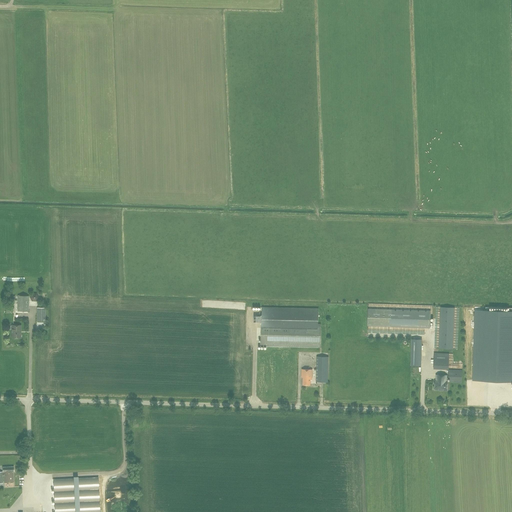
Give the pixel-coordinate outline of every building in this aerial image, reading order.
[(29,297),(32,301),(37,301),(39,298),(37,293),(32,293),(29,297)] [(18,296),(18,311),(29,311),(29,296),(18,296)] [(453,349),(455,308),(441,307),(439,348),(453,349)] [(473,312),(475,312),(474,344),(472,344),(472,347),(473,347),(472,379),(471,379),(471,381),(511,381),(511,308),(475,307),(475,310),(473,310),(473,312)] [(37,308),(37,323),(45,323),(45,308),(37,308)] [(262,308),(262,315),(260,316),(256,316),(256,322),(260,322),(261,323),(261,346),(320,347),(321,324),(318,324),(318,309),(262,308)] [(392,309),(368,309),(368,326),(429,328),(430,311),(392,309)] [(21,326),(12,325),(12,338),(20,338),(20,331),(21,326)] [(449,368),(449,354),(434,353),(434,368),(449,368)] [(328,357),(317,357),(316,379),(316,382),(328,382),(328,357)] [(414,374),(424,374),(424,360),(414,361),(414,374)] [(312,369),(302,369),(301,378),(303,378),(303,385),(310,385),(310,380),(312,380),(312,369)] [(464,374),(462,374),(462,371),(449,370),(448,379),(450,379),(449,382),(461,383),(462,379),(464,379),(464,374)] [(447,391),(447,382),(447,376),(436,375),(436,381),(435,381),(435,390),(447,391)] [(14,472),(14,467),(3,467),(3,472),(0,471),(0,483),(2,483),(2,476),(4,476),(4,483),(14,482),(13,472),(14,472)] [(73,479),(53,480),(54,511),(99,511),(98,478),(78,479),(78,477),(73,477),(73,479)]
